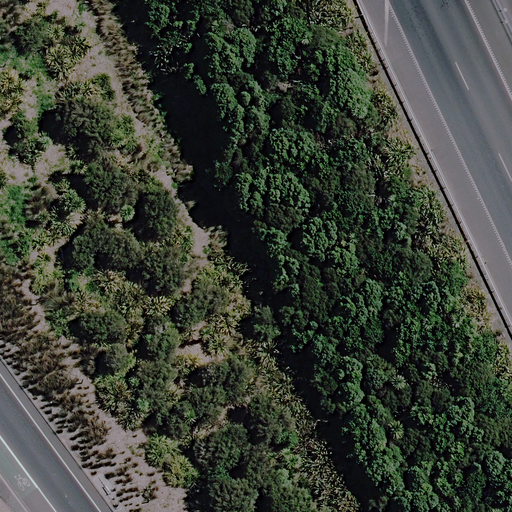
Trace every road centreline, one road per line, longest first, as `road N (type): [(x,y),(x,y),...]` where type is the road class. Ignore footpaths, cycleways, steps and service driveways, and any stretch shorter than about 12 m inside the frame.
road 1 (motorway): [(511,176),(429,0)]
road 2 (motorway): [(73,511),(0,408)]
